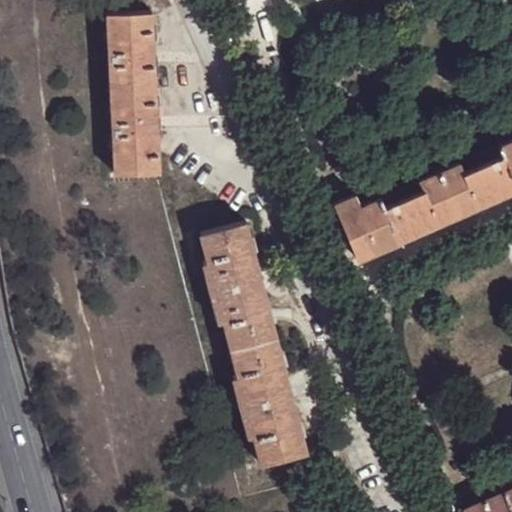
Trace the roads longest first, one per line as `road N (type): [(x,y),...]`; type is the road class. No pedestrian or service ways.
road 1 (unclassified): [(190,0),(417,511)]
road 2 (tertiary): [(33,511),(0,395)]
